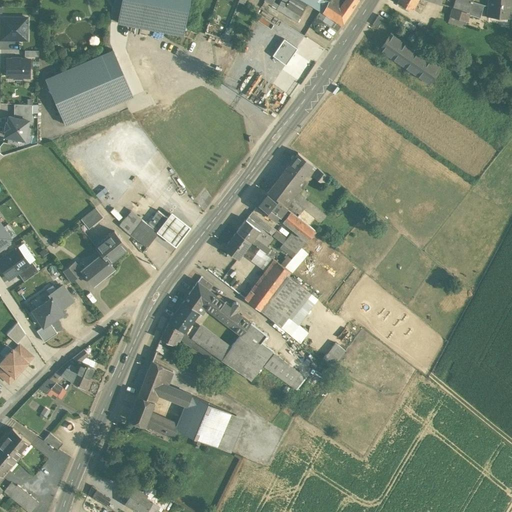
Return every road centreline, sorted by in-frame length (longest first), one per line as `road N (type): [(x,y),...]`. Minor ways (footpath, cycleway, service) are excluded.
road 1 (primary): [(148,309),(163,279),(315,89),(372,0)]
road 2 (primary): [(61,511),(148,309)]
road 3 (track): [(511,441),(417,367)]
